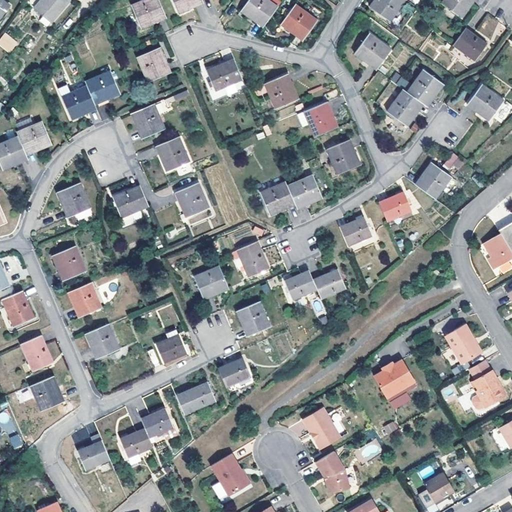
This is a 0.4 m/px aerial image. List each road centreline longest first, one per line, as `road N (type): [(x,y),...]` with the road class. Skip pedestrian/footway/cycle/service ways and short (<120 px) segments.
road 1 (unknown): [(23,242),(112,264),(131,216),(172,173),(214,168),(228,180)]
road 2 (residential): [(511,176),(477,207),(458,245),(467,280),(511,356)]
road 3 (residential): [(23,242),(95,412)]
road 4 (residential): [(315,65),(339,75),(388,180)]
road 5 (residential): [(95,412),(49,453),(81,511)]
road 6 (residential): [(23,242),(41,186),(83,142)]
